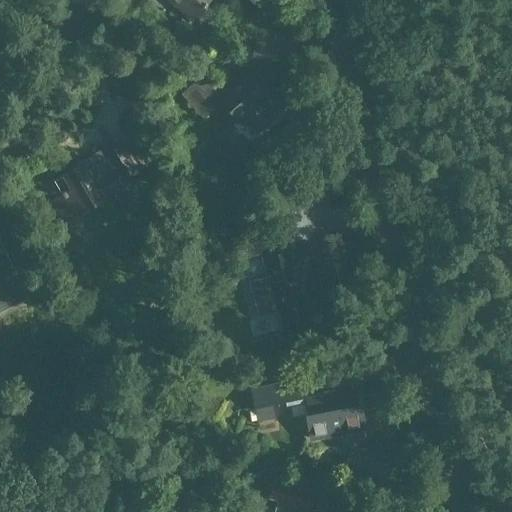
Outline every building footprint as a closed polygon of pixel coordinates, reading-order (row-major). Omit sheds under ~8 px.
[(172,0),(191,19),(211,1),(209,0),(172,0)] [(273,31),(258,19),(244,36),(260,48),(273,31)] [(241,122),(244,120),(256,134),(277,114),(265,102),(272,95),(250,70),(232,86),(222,75),(212,85),(203,74),(181,94),(203,119),(214,109),(217,112),(225,104),(241,122)] [(55,180),(63,193),(50,201),(63,223),(113,194),(122,210),(136,201),(133,196),(137,194),(127,177),(146,166),(129,139),(84,166),(81,161),(70,168),(71,171),(55,180)] [(283,220),(258,227),(240,259),(289,245),(283,220)] [(306,303),(292,251),(263,259),(267,276),(248,281),(258,318),(278,312),(283,331),(310,323),(305,303),(306,303)] [(0,269),(0,310),(25,298),(16,279),(7,284),(0,269)] [(281,383),(246,390),(250,409),(248,410),(251,422),(258,421),(258,423),(275,419),(272,407),(286,404),(281,383)] [(361,413),(359,402),(355,403),(352,390),(306,399),(309,413),(306,413),(312,444),(365,433),(363,422),(366,416),(361,413)] [(299,511),(323,511),(307,507),(312,492),(273,481),(269,496),(302,506),(299,511)]
